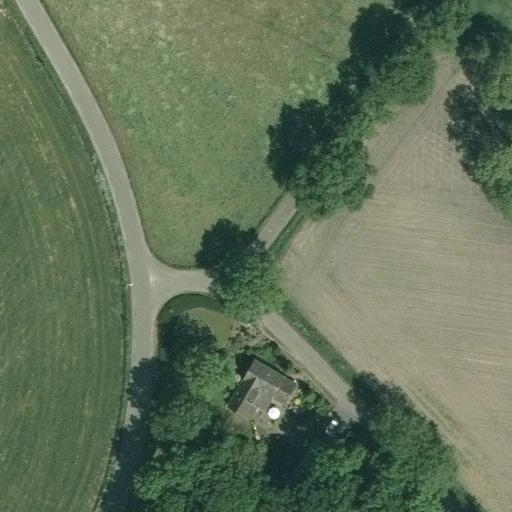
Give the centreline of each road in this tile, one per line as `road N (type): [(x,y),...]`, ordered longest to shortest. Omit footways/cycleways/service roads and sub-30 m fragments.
road 1 (unclassified): [(224,285),(349,123),(430,0)]
road 2 (unclassified): [(453,511),(257,304),(224,285)]
road 3 (tertiary): [(142,285),(125,196),(106,147),(27,0)]
road 4 (tertiary): [(114,511),(135,428),(142,285)]
